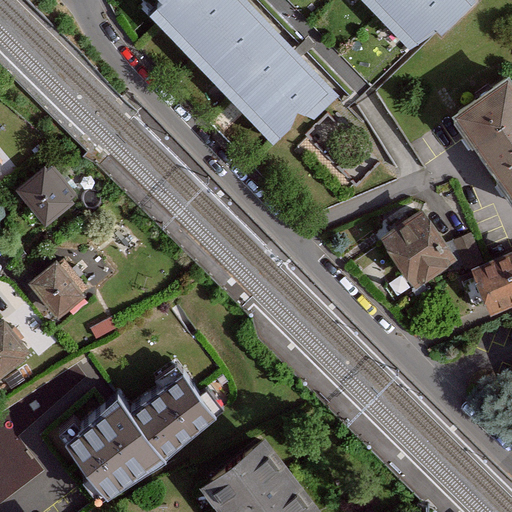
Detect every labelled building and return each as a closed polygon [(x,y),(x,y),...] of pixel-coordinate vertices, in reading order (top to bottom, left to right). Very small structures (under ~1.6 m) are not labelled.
[(257,24),(233,0),(148,0),(158,10),(144,24),(199,80),(257,24)] [(428,38),(435,45),(474,8),(466,0),(352,0),(408,57),(428,38)] [(335,102),(257,24),(199,80),(271,150),(298,123),(307,131),(335,102)] [(511,95),(504,85),(449,125),(511,213),(511,95)] [(46,165),(21,185),(45,215),(70,194),(46,165)] [(420,212),(375,238),(411,297),(454,273),(420,212)] [(60,257),(32,277),(57,311),(85,290),(60,257)] [(511,260),(467,280),(485,322),(511,310),(511,260)] [(187,294),(87,345),(104,378),(204,327),(187,294)] [(2,313),(0,314),(0,374),(32,348),(2,313)] [(117,387),(65,429),(108,482),(207,402),(176,364),(129,402),(117,387)] [(264,421),(199,474),(229,511),(304,511),(325,497),(264,421)]
